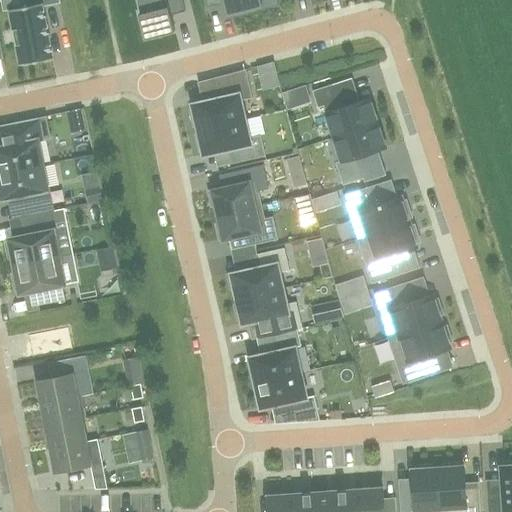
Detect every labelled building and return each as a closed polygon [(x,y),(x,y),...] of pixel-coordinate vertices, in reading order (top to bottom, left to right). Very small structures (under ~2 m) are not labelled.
[(23,0),(25,4),(7,7),(19,65),(51,58),(40,5),(56,1),(55,0),(23,0)] [(185,11),(182,0),(138,0),(142,13),(139,14),(146,38),(175,31),(171,15),(185,11)] [(271,6),(269,0),(213,0),(214,2),(210,3),(213,16),(218,15),(219,19),(271,6)] [(113,12),(124,57),(135,54),(124,9),(113,12)] [(281,91),(305,87),(299,57),(275,61),(281,91)] [(245,119),(241,100),(252,97),(246,69),(213,78),(217,94),(214,99),(192,104),(193,108),(189,109),(193,126),(197,125),(198,129),(245,119)] [(377,123),(369,99),(351,104),(350,99),(338,103),(332,84),(312,90),(318,107),(324,106),(334,137),(377,123)] [(83,98),(69,102),(75,123),(89,120),(83,98)] [(0,173),(43,165),(38,141),(46,139),(42,117),(0,125),(0,173)] [(265,155),(261,135),(249,137),(245,119),(198,129),(199,133),(195,134),(199,151),(203,150),(204,155),(226,150),(230,152),(232,163),(265,155)] [(385,148),(377,123),(334,137),(341,160),(336,162),(343,185),(363,178),(357,157),(385,148)] [(410,161),(415,175),(428,171),(423,157),(410,161)] [(47,189),(43,165),(0,173),(0,196),(1,200),(19,196),(24,199),(27,216),(21,217),(52,211),(54,210),(50,189),(47,189)] [(290,171),(295,187),(306,183),(302,168),(290,171)] [(215,206),(217,215),(261,205),(256,180),(208,191),(211,207),(215,206)] [(412,217),(406,200),(402,201),(401,197),(381,204),(375,185),(343,195),(357,239),(409,222),(408,219),(412,217)] [(295,198),(298,210),(313,206),(310,194),(295,198)] [(264,219),(261,205),(217,215),(219,224),(215,225),(219,240),(252,233),(254,245),(278,239),(273,217),(264,219)] [(61,257),(52,211),(21,217),(24,232),(21,236),(9,239),(9,242),(5,243),(9,259),(13,259),(14,266),(61,257)] [(420,242),(414,225),(410,226),(409,222),(357,239),(372,283),(408,271),(402,252),(417,247),(416,243),(420,242)] [(107,273),(119,270),(113,241),(100,243),(107,273)] [(283,288),(279,273),(289,271),(284,248),(257,254),(260,267),(227,274),(230,290),(234,289),(236,299),(283,288)] [(66,286),(61,257),(14,266),(16,274),(12,275),(15,291),(19,291),(20,294),(33,291),(37,294),(39,305),(66,300),(64,286),(66,286)] [(443,314),(438,298),(434,299),(433,294),(417,300),(413,298),(408,282),(374,294),(388,338),(441,321),(440,315),(443,314)] [(301,324),(296,302),(286,304),(283,288),(236,299),(237,304),(233,305),(237,321),(241,320),(242,324),(271,318),(274,330),(301,324)] [(434,353),(450,348),(449,343),(452,342),(447,325),(443,327),(441,321),(388,338),(403,383),(437,372),(432,357),(434,353)] [(249,357),(255,383),(301,373),(295,347),(301,346),(297,329),(273,335),(277,351),(249,357)] [(142,383),(139,369),(125,372),(128,386),(131,386),(141,384),(142,383)] [(76,397),(72,373),(37,380),(42,403),(76,397)] [(306,398),(301,373),(255,383),(261,408),(282,403),(287,406),(290,423),(319,421),(314,396),(306,398)] [(144,398),(141,384),(131,386),(134,400),(144,398)] [(81,419),(86,418),(81,396),(76,397),(42,403),(46,426),(81,419)] [(145,421),(142,407),(132,409),(135,423),(145,421)] [(51,448),(86,441),(81,419),(46,426),(51,448)] [(154,462),(147,429),(135,431),(143,465),(154,462)] [(107,489),(97,439),(86,441),(51,448),(55,471),(90,464),(95,489),(107,489)] [(511,511),(511,461),(503,462),(503,466),(501,466),(502,479),(503,499),(488,500),(489,511),(511,511)] [(465,492),(464,471),(460,471),(460,467),(442,468),(442,472),(438,473),(440,511),(480,511),(479,491),(465,492)] [(440,511),(438,473),(434,473),(434,469),(415,470),(416,474),(412,475),(413,496),(399,497),(400,511),(440,511)] [(383,511),(382,488),(359,490),(360,511),(396,511),(387,511),(383,511)] [(360,511),(359,490),(336,491),(337,511),(360,511)] [(337,511),(336,491),(313,493),(314,511),(337,511)] [(314,511),(313,493),(291,495),(291,511),(314,511)] [(291,511),(291,495),(267,496),(268,511),(291,511)]
